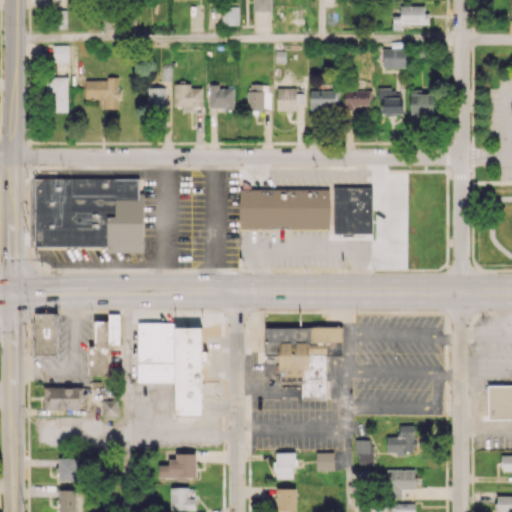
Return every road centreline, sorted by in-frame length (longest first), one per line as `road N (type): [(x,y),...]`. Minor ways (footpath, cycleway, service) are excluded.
road 1 (primary): [(511,292),(0,297)]
road 2 (residential): [(462,0),(461,511)]
road 3 (residential): [(462,157),(0,157)]
road 4 (secondary): [(15,0),(13,296)]
road 5 (residential): [(237,291),(237,511)]
road 6 (secondary): [(13,296),(13,511)]
